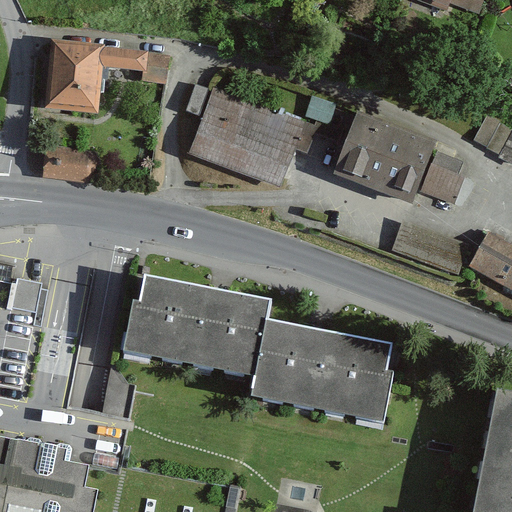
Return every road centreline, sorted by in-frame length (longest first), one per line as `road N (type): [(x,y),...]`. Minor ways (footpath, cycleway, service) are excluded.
road 1 (secondary): [(11,201),(120,211),(302,256),(511,337)]
road 2 (residential): [(6,0),(24,68),(11,201)]
